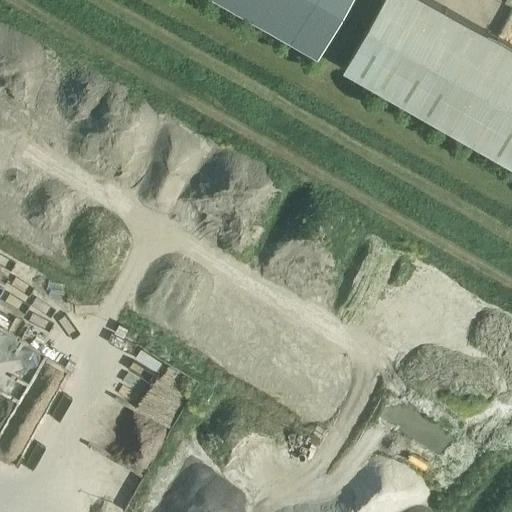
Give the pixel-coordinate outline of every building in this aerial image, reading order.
[(224,0),(319,54),(349,0),(224,0)] [(382,0),(345,66),(511,162),(511,45),(432,0),(382,0)] [(0,315),(18,327),(26,314),(2,300),(0,303),(0,315)] [(138,341),(128,346),(132,356),(110,366),(120,387),(153,372),(138,341)] [(0,438),(8,442),(16,426),(0,419),(0,438)] [(379,494),(398,472),(387,462),(368,485),(379,494)] [(421,511),(433,491),(412,480),(400,499),(421,511)]
